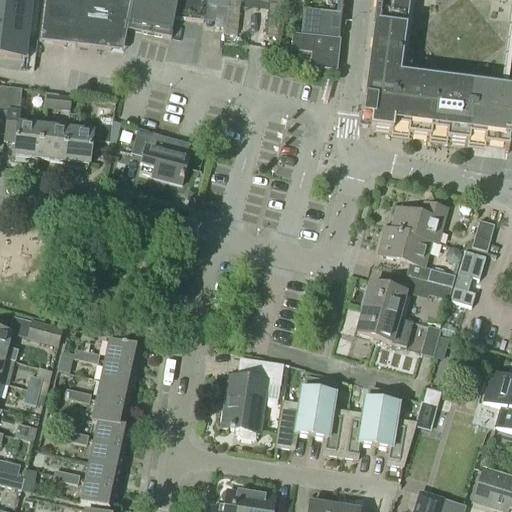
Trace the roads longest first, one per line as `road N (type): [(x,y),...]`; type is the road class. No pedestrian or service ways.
road 1 (residential): [(220,238),(141,220),(0,206)]
road 2 (residential): [(170,455),(220,238)]
road 3 (residential): [(385,494),(170,455)]
road 4 (residential): [(354,162),(324,264),(220,238)]
road 5 (residential): [(361,0),(347,130),(354,162)]
road 6 (residential): [(511,197),(354,162)]
